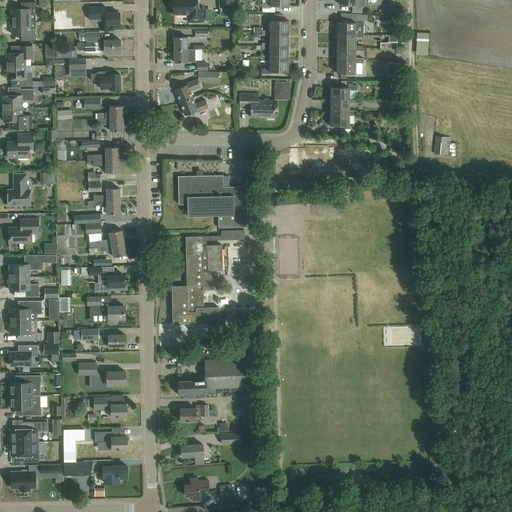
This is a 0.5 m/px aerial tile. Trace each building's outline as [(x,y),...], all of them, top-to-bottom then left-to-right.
[(172,0),(173,3),(171,5),(171,8),(173,10),(173,14),(187,14),(188,22),(203,22),(203,8),(197,8),(196,0),(172,0)] [(233,0),(218,0),(219,9),(233,8),(233,0)] [(11,21),(36,21),(35,2),(20,2),(21,8),(11,8),(11,21)] [(105,24),(120,24),(119,12),(106,12),(106,7),(88,7),(88,19),(105,19),(105,24)] [(269,20),(269,30),(262,30),(261,35),(269,35),(269,33),(288,33),(288,20),(269,20)] [(356,33),(356,25),(363,25),(363,20),(354,20),(354,22),(337,22),(337,35),(355,35),(355,33),(356,33)] [(36,21),(11,21),(11,34),(21,34),(21,40),(36,40),(36,28),(36,21)] [(77,22),(66,23),(66,30),(77,30),(77,22)] [(100,41),(100,31),(86,32),(86,41),(100,41)] [(269,35),(269,43),(261,43),(261,48),(269,48),(269,46),(288,46),(288,33),(269,33),(269,35)] [(363,33),(356,33),(355,33),(355,35),(337,35),(336,48),(355,48),(355,45),(356,38),(363,38),(363,33)] [(380,49),(397,48),(397,35),(388,35),(388,42),(380,42),(380,49)] [(174,49),(187,49),(187,36),(173,37),(174,49)] [(104,42),(99,42),(84,42),(84,52),(100,52),(100,50),(104,50),(104,52),(120,52),(120,39),(104,39),(104,42)] [(5,66),(25,65),(25,58),(32,58),(32,45),(20,46),(20,52),(7,53),(7,60),(5,60),(5,66)] [(363,45),(355,45),(355,48),(336,48),(336,60),(355,60),(355,58),(355,50),(363,50),(363,45)] [(269,46),(269,48),(269,55),(261,55),(261,61),(269,61),(269,58),(288,59),(288,46),(269,46)] [(187,49),(174,49),(174,62),(187,62),(195,62),(195,49),(193,49),(187,49)] [(46,65),(54,65),(54,57),(46,57),(46,65)] [(70,58),(70,69),(85,68),(85,57),(70,58)] [(269,58),(269,61),(269,68),(261,68),(261,73),(270,73),(270,71),(288,72),(288,59),(269,58)] [(363,58),(355,58),(355,60),(336,60),(336,73),(355,73),(355,63),(363,63),(363,58)] [(388,75),(400,75),(400,63),(388,63),(388,75)] [(25,65),(5,66),(6,71),(7,71),(7,79),(20,78),(20,86),(32,86),(32,81),(32,73),(25,73),(25,65)] [(292,73),(304,76),(306,68),(294,65),(292,73)] [(100,73),(91,73),(91,80),(100,80),(100,88),(109,88),(109,89),(120,89),(120,74),(110,74),(109,71),(100,71),(100,73)] [(205,82),(219,82),(219,71),(206,71),(205,82)] [(46,77),(45,85),(53,85),(54,77),(46,77)] [(180,102),(193,97),(190,91),(200,87),(197,78),(186,82),(187,84),(174,89),(180,102)] [(348,85),(348,87),(330,87),(330,101),(349,101),(349,98),(349,90),(357,90),(357,85),(348,85)] [(2,108),(21,108),(21,100),(33,100),(33,89),(19,89),(19,95),(3,95),(3,102),(2,102),(2,108)] [(235,105),(239,105),(239,106),(250,106),(250,117),(275,118),(275,100),(258,100),(258,94),(240,93),(240,94),(235,94),(235,105)] [(193,97),(180,102),(185,115),(197,110),(198,112),(208,107),(205,99),(195,103),(193,97)] [(84,98),(84,109),(101,108),(100,98),(84,98)] [(357,98),(349,98),(349,101),(330,101),(330,113),(349,113),(349,110),(349,103),(357,103),(357,98)] [(109,106),(110,118),(123,118),(123,105),(109,106)] [(219,106),(209,110),(211,116),(222,112),(219,106)] [(21,108),(2,108),(2,113),(3,113),(3,121),(20,121),(20,128),(32,128),(32,120),(32,115),(21,115),(21,108)] [(57,110),(57,120),(65,119),(64,110),(57,110)] [(357,110),(349,110),(349,113),(330,113),(330,126),(349,126),(349,115),(357,115),(357,110)] [(110,118),(110,124),(110,131),(123,131),(123,118),(110,118)] [(55,130),(47,130),(47,141),(55,141),(55,130)] [(96,131),(96,133),(92,133),(92,139),(96,139),(96,140),(107,139),(107,131),(96,131)] [(29,148),(33,148),(32,133),(17,133),(17,141),(7,141),(7,145),(5,147),(7,149),(7,157),(29,157),(29,148)] [(434,153),(448,155),(455,156),(456,143),(450,143),(450,137),(435,136),(434,153)] [(81,148),(100,147),(99,140),(81,141),(81,148)] [(427,150),(433,148),(431,142),(425,143),(427,150)] [(105,154),(92,154),(86,154),(86,160),(119,159),(118,147),(105,147),(105,154)] [(93,166),(105,166),(106,173),(119,172),(119,159),(86,160),(87,166),(93,166)] [(40,172),(40,184),(55,184),(55,172),(40,172)] [(100,173),(94,173),(94,172),(88,172),(88,181),(101,181),(100,173)] [(8,205),(30,205),(29,189),(26,189),(26,173),(13,173),(14,189),(8,189),(8,205)] [(247,222),(247,219),(246,186),(223,186),(223,175),(178,176),(178,204),(187,204),(187,216),(218,215),(218,227),(243,227),(247,222)] [(89,192),(101,191),(101,182),(88,182),(89,192)] [(94,195),(94,201),(119,200),(119,188),(106,188),(106,195),(94,195)] [(286,195),(266,197),(266,205),(287,204),(286,195)] [(94,207),(107,207),(107,213),(120,213),(119,200),(94,201),(88,201),(88,207),(94,207)] [(74,216),(74,223),(100,222),(100,215),(74,216)] [(31,232),(38,232),(38,218),(22,218),(22,226),(8,227),(8,243),(31,242),(31,232)] [(85,224),(85,233),(101,232),(100,223),(85,224)] [(110,238),(97,241),(88,242),(89,247),(98,246),(124,242),(122,229),(108,232),(110,238)] [(66,249),(78,249),(77,230),(65,230),(66,249)] [(221,235),(202,236),(185,236),(186,285),(171,286),(172,324),(219,322),(218,307),(204,307),(203,290),(218,289),(218,270),(222,270),(222,244),(206,245),(206,240),(244,239),(244,230),(221,230),(221,235)] [(284,240),(284,277),(304,278),(304,241),(284,240)] [(100,252),(112,250),(113,257),(126,254),(124,242),(98,246),(89,247),(90,248),(89,248),(90,254),(100,252)] [(44,243),(44,254),(56,254),(56,243),(44,243)] [(247,268),(248,249),(233,247),(232,267),(247,268)] [(7,277),(29,276),(29,269),(42,269),(42,254),(24,255),(24,263),(9,264),(9,271),(7,271),(7,277)] [(89,275),(102,275),(102,266),(89,266),(89,275)] [(70,269),(60,269),(61,285),(70,285),(70,269)] [(108,291),(108,289),(127,289),(127,283),(124,283),(124,274),(108,274),(108,281),(99,281),(99,291),(108,291)] [(29,276),(7,277),(8,282),(9,282),(9,289),(25,289),(25,296),(39,296),(39,283),(29,283),(29,276)] [(44,289),(45,298),(58,298),(57,288),(44,289)] [(236,293),(210,295),(210,305),(236,304),(236,293)] [(108,313),(108,319),(108,323),(117,323),(117,319),(125,319),(125,305),(108,305),(108,306),(100,306),(100,296),(87,296),(87,305),(90,305),(90,314),(108,313)] [(59,311),(69,311),(69,297),(58,297),(59,311)] [(9,320),(34,320),(30,320),(30,314),(37,313),(37,308),(41,308),(41,300),(27,300),(28,308),(9,308),(9,320)] [(34,320),(9,320),(10,333),(28,332),(28,340),(42,340),(42,332),(37,332),(37,326),(34,326),(34,320)] [(82,340),(98,340),(98,345),(108,345),(108,346),(125,346),(125,334),(108,334),(108,335),(99,336),(98,329),(81,329),(82,340)] [(47,331),(47,342),(60,342),(60,331),(47,331)] [(43,343),(44,354),(59,354),(59,343),(43,343)] [(10,365),(31,365),(31,356),(38,356),(37,344),(22,344),(22,351),(10,351),(10,365)] [(222,392),(252,390),(252,394),(262,393),(261,375),(251,375),(250,357),(204,359),(205,384),(193,385),(193,380),(178,381),(179,393),(193,392),(193,398),(222,396),(222,392)] [(79,378),(107,377),(107,385),(126,385),(125,371),(106,371),(97,372),(96,362),(78,363),(79,378)] [(10,395),(40,395),(40,382),(41,382),(41,374),(25,375),(25,382),(10,382),(10,395)] [(246,395),(247,419),(243,419),(243,429),(262,428),(260,394),(246,395)] [(40,395),(10,395),(10,408),(25,408),(25,415),(41,414),(41,407),(40,407),(40,395)] [(111,396),(100,397),(94,397),(94,409),(110,409),(111,417),(126,417),(126,403),(112,404),(111,396)] [(180,408),(180,421),(196,421),(196,415),(208,415),(208,404),(200,405),(196,405),(196,407),(180,408)] [(11,429),(10,429),(10,430),(11,443),(39,443),(39,431),(47,431),(47,421),(21,421),(21,429),(11,429)] [(111,450),(127,449),(127,436),(112,436),(112,431),(94,431),(94,442),(111,441),(111,450)] [(220,433),(221,444),(242,443),(241,432),(220,433)] [(11,454),(11,455),(12,455),(24,455),(24,462),(39,462),(39,443),(11,443),(11,454)] [(194,445),(194,444),(180,445),(181,456),(194,455),(195,463),(204,463),(202,444),(194,445)] [(63,462),(63,475),(91,475),(91,462),(63,462)] [(118,476),(127,476),(127,465),(112,465),(112,466),(103,466),(103,477),(104,477),(104,483),(118,483),(118,476)] [(11,472),(11,488),(20,487),(20,490),(29,490),(29,487),(35,487),(35,472),(11,472)] [(185,496),(192,495),(192,500),(200,500),(199,489),(209,488),(208,479),(198,480),(198,477),(190,478),(190,484),(184,484),(185,496)] [(266,485),(253,486),(254,500),(267,500),(266,485)] [(233,496),(232,488),(220,489),(220,498),(233,496)]
